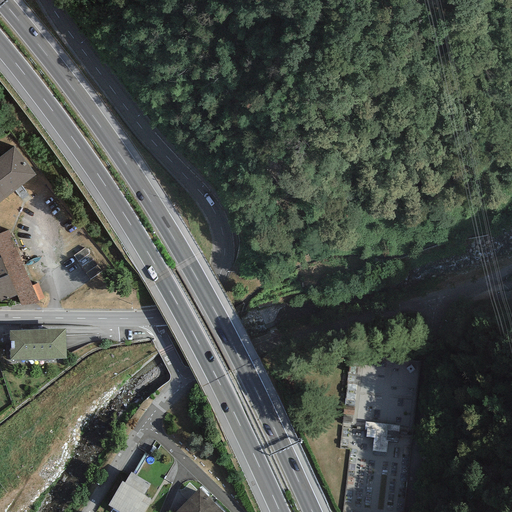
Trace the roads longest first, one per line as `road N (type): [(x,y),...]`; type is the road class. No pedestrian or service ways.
road 1 (motorway): [(311,511),(243,365),(165,225),(1,0)]
road 2 (motorway): [(0,46),(158,272),(278,511)]
road 3 (secondary): [(46,0),(217,218),(224,249),(212,287),(185,311),(146,318)]
road 4 (unclassified): [(431,304),(263,346),(181,384)]
road 5 (unclassified): [(411,511),(431,304)]
road 6 (secondary): [(146,318),(0,317)]
road 7 (residential): [(144,422),(236,511)]
